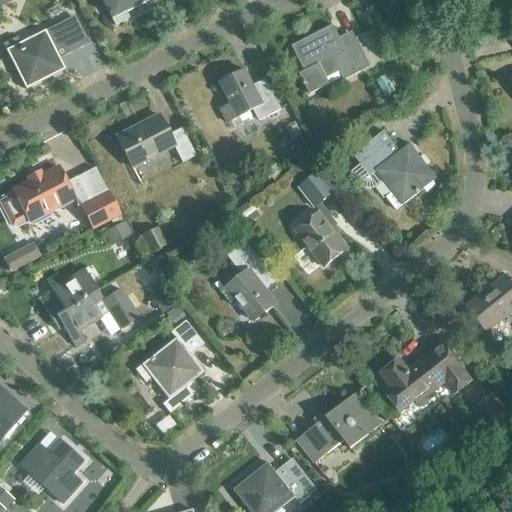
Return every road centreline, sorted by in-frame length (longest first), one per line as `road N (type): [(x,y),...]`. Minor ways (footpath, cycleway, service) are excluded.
road 1 (residential): [(440,0),(476,181),(456,230),(426,263),(170,463),(136,464),(0,338)]
road 2 (residential): [(0,141),(281,0)]
